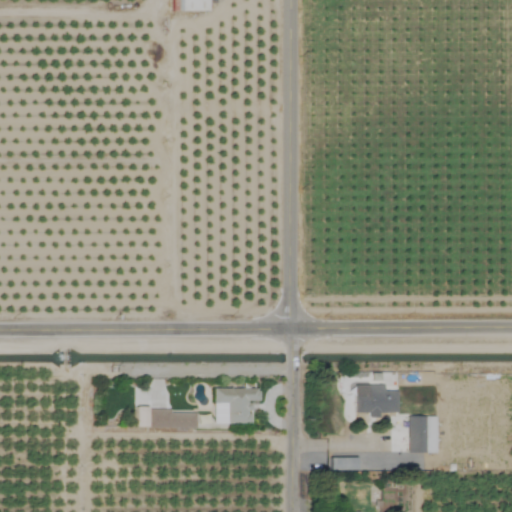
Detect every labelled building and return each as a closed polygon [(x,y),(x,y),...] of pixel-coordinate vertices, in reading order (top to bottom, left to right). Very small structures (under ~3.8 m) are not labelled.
[(175,0),(176,12),(203,12),(202,0),(175,0)] [(381,384),(351,384),(351,414),(393,414),(393,391),(381,391),(381,384)] [(222,424),(245,424),(246,401),(254,401),(255,389),(209,388),(209,403),(222,404),(222,424)] [(144,427),(192,427),(192,410),(144,410),(144,427)] [(403,454),(432,454),(432,416),(403,416),(403,454)]
